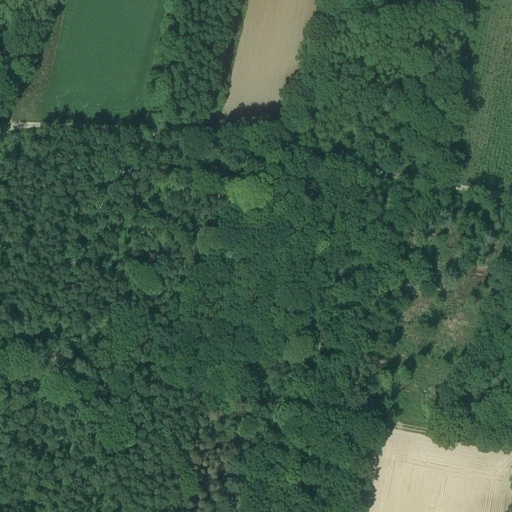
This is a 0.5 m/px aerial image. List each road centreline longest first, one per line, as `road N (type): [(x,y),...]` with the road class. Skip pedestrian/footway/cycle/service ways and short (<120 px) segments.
road 1 (track): [(511,452),(0,360)]
road 2 (track): [(0,129),(153,134),(511,198)]
